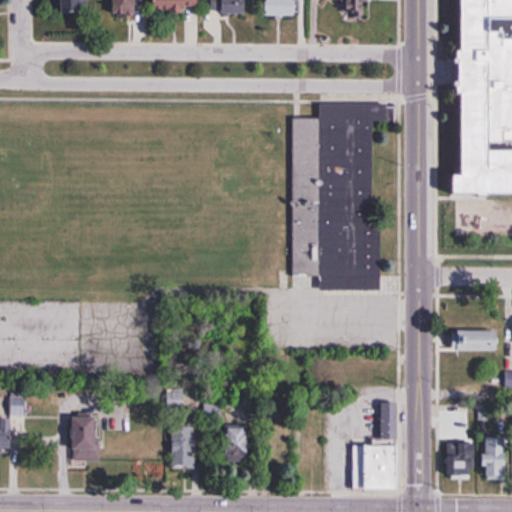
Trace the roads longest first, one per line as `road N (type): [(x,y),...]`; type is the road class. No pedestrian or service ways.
road 1 (residential): [(20,82),(417,87)]
road 2 (residential): [(417,53),(20,49)]
road 3 (residential): [(418,511),(418,273)]
road 4 (primary): [(189,511),(0,509)]
road 5 (residential): [(418,273),(417,87)]
